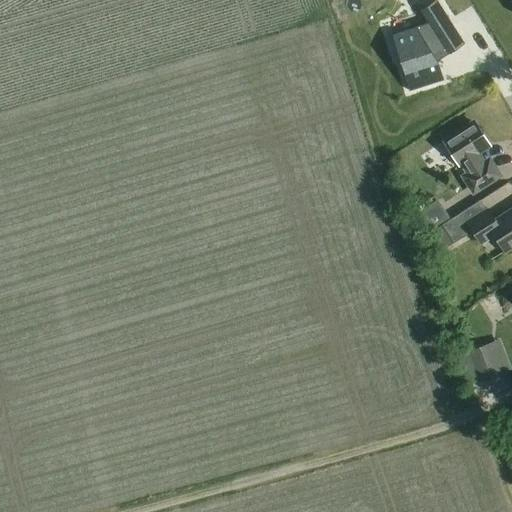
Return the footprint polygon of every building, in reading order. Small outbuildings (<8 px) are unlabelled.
[(426,0),(432,11),(388,30),(414,86),(446,71),(438,52),(467,39),(448,0),(426,0)] [(488,145),(474,123),(445,142),(459,164),(462,162),(469,174),(464,177),(473,191),(498,176),(489,161),(483,165),(476,153),(488,145)] [(437,200),(416,213),(428,232),(442,223),(449,218),(437,200)] [(454,244),(472,232),(480,244),(494,235),(505,252),(511,246),(511,210),(495,221),(487,209),(486,210),(480,201),(442,225),(454,244)] [(481,302),(489,314),(501,306),(494,294),(481,302)] [(468,352),(480,382),(511,370),(499,340),(468,352)]
